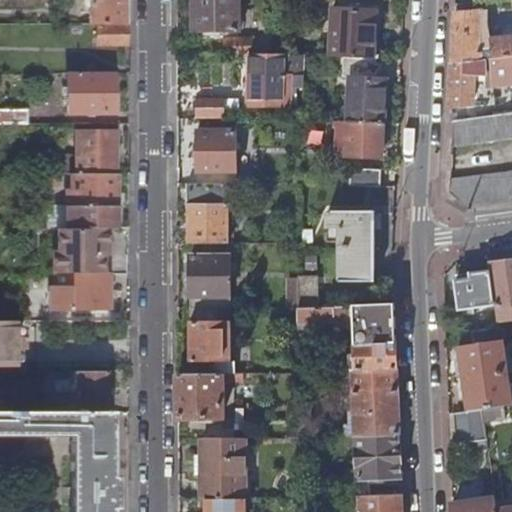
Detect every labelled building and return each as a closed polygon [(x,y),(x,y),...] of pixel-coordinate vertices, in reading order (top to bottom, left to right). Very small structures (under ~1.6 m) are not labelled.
[(98,25),(129,25),(128,0),(87,0),(87,5),(92,9),(92,25),(98,25)] [(194,0),(194,30),(241,30),(241,0),(194,0)] [(511,0),(495,0),(456,5),(455,13),(453,62),(500,56),(511,53),(511,0)] [(344,55),(375,57),(377,9),(335,7),(332,54),(344,55)] [(98,46),(129,46),(129,25),(98,25),(98,46)] [(225,52),(250,52),(253,52),(252,35),(225,36),(225,52)] [(269,103),(293,103),(293,91),(300,91),(300,86),(305,86),(306,53),(286,52),(253,52),(250,52),(251,76),(269,76),(269,103)] [(511,76),(511,53),(500,56),(499,77),(499,78),(511,76)] [(349,119),(384,121),(386,79),(380,78),(381,62),(375,62),(375,57),(344,55),(343,76),(350,76),(349,119)] [(500,56),(453,62),(450,108),(472,105),(474,72),(486,71),(486,79),(499,77),(500,56)] [(67,114),(115,114),(115,74),(67,74),(67,114)] [(199,118),(225,118),(225,99),(199,99),(199,118)] [(0,124),(27,125),(27,110),(0,109),(0,124)] [(511,137),(511,114),(454,121),(453,146),(511,137)] [(383,141),(384,121),(349,119),(340,119),(338,153),(372,155),(373,154),(382,155),(382,141),(383,141)] [(237,170),(237,130),(199,129),(199,169),(237,170)] [(76,175),(116,174),(116,132),(76,133),(76,175)] [(351,185),(381,186),(381,168),(351,167),(351,185)] [(511,197),(511,170),(451,179),(451,192),(466,204),(511,197)] [(45,187),(73,187),(73,175),(45,174),(45,187)] [(67,230),(117,229),(116,174),(76,175),(73,175),(73,187),(73,191),(67,191),(67,230)] [(189,243),(233,243),(233,236),(230,236),(229,182),(189,183),(189,243)] [(375,209),(328,209),(329,226),(340,226),(340,237),(339,278),(374,278),(375,209)] [(328,237),(340,237),(340,226),(329,226),(328,237)] [(67,230),(57,230),(58,251),(52,251),(53,275),(104,275),(104,256),(109,256),(110,229),(67,230)] [(192,308),(231,308),(232,308),(231,256),(192,256),(192,308)] [(511,259),(488,263),(489,271),(494,303),(495,306),(496,318),(511,315),(511,259)] [(494,303),(489,271),(470,273),(471,278),(455,281),(459,309),(494,303)] [(49,311),(110,311),(110,275),(104,275),(53,275),(41,274),(41,304),(49,308),(49,311)] [(299,306),(321,306),(320,275),(299,275),(299,306)] [(353,370),(398,368),(395,303),(355,304),(357,364),(353,364),(353,370)] [(314,320),(351,319),(350,304),(321,306),(299,306),(299,321),(314,320)] [(192,361),(231,359),(231,308),(192,308),(192,361)] [(299,329),(309,328),(314,328),(314,320),(299,321),(299,329)] [(17,322),(0,321),(0,367),(17,367),(17,350),(22,350),(22,338),(17,338),(17,322)] [(474,343),(500,339),(498,326),(472,331),(474,343)] [(300,345),(310,345),(309,328),(299,329),(300,345)] [(463,377),(507,370),(502,339),(500,339),(474,343),(459,345),(463,377)] [(300,372),(310,372),(310,357),(300,357),(300,372)] [(357,435),(401,433),(398,368),(353,370),(342,370),(343,383),(348,383),(354,382),(356,423),(350,422),(345,423),(345,435),(357,435)] [(511,404),(507,370),(463,377),(468,411),(481,408),(511,404)] [(54,412),(109,412),(108,372),(75,373),(76,393),(54,393),(54,412)] [(179,417),(223,417),(223,383),(244,383),(244,373),(179,374),(179,417)] [(486,439),(481,408),(468,411),(453,413),(456,443),(486,439)] [(0,435),(72,434),(72,511),(112,511),(112,500),(114,500),(115,486),(112,485),(112,412),(109,412),(54,412),(0,412),(0,435)] [(371,483),(385,482),(384,477),(403,476),(401,433),(357,435),(359,477),(338,478),(339,495),(361,495),(371,494),(371,483)] [(209,498),(230,498),(245,497),(246,497),(245,438),(203,438),(203,474),(203,498),(209,498)] [(490,469),(486,441),(480,442),(481,447),(475,448),(478,471),(490,469)] [(404,511),(404,493),(371,494),(361,495),(361,509),(361,511),(404,511)] [(244,511),(245,497),(230,498),(209,498),(208,511),(244,511)] [(496,511),(496,509),(495,498),(452,503),(452,511),(496,511)]
